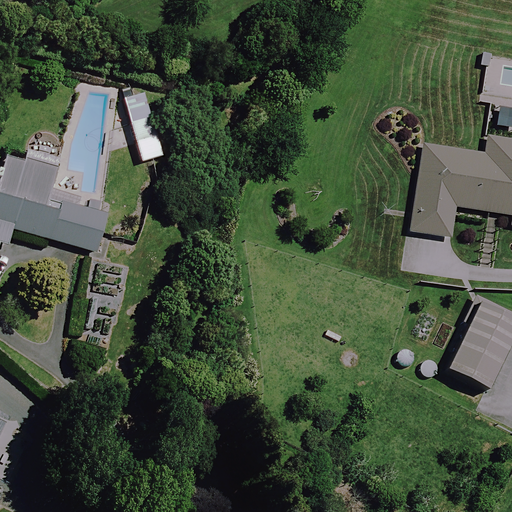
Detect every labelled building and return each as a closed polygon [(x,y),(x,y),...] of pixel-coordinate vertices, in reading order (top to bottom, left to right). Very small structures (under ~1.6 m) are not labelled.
[(156,141),(144,96),(122,102),(134,147),(156,141)] [(511,143),(483,139),(480,156),(418,147),(406,236),(449,242),(453,210),(510,218),(509,230),(511,229),(511,143)] [(58,175),(6,160),(0,180),(0,252),(6,254),(12,233),(97,257),(107,219),(50,203),(58,175)] [(392,293),(315,273),(309,295),(386,315),(392,293)] [(511,339),(511,323),(476,306),(443,373),(486,394),(511,339)]
